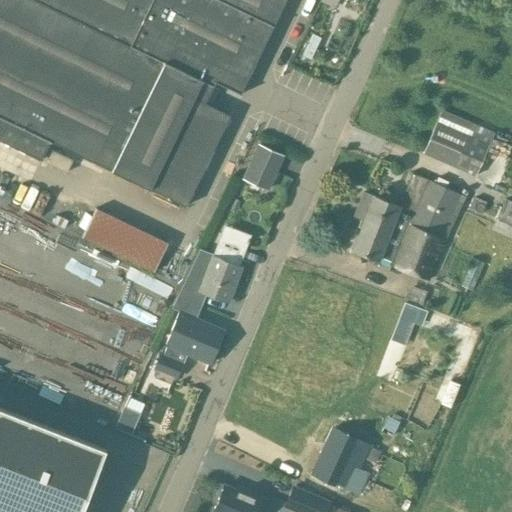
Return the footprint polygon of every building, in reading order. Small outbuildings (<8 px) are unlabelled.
[(285,0),(0,0),(0,140),(41,160),(50,141),(185,206),(229,115),(205,103),(215,82),(241,94),(285,0)] [(441,108),(422,151),(474,175),(494,131),(441,108)] [(258,142),(241,178),(267,190),(284,154),(258,142)] [(72,160),(50,149),(44,162),(66,173),(72,160)] [(462,198),(412,174),(399,206),(363,192),(354,216),(364,220),(352,250),(378,260),(379,258),(394,264),(393,267),(430,281),(462,198)] [(511,201),(506,199),(492,230),(511,239),(511,201)] [(154,269),(167,238),(93,206),(80,237),(154,269)] [(200,249),(177,296),(200,306),(205,293),(228,302),(242,267),(240,267),(241,264),(245,254),(224,247),(217,244),(216,244),(213,253),(200,249)] [(472,258),(461,285),(472,290),(483,262),(472,258)] [(161,353),(154,370),(157,371),(173,378),(176,379),(183,363),(176,360),(180,351),(210,363),(224,330),(179,312),(166,344),(162,354),(161,353)] [(0,511),(79,511),(105,448),(0,407),(0,511)] [(124,407),(115,428),(131,435),(140,414),(124,407)] [(392,437),(399,422),(388,416),(381,432),(392,437)] [(368,445),(332,428),(311,473),(359,495),(369,473),(357,468),(368,445)] [(380,511),(397,511),(405,496),(375,483),(365,505),(380,511)] [(212,511),(255,511),(262,497),(247,491),(245,495),(224,486),(212,511)] [(325,511),(330,503),(293,487),(285,505),(300,511),(325,511)]
